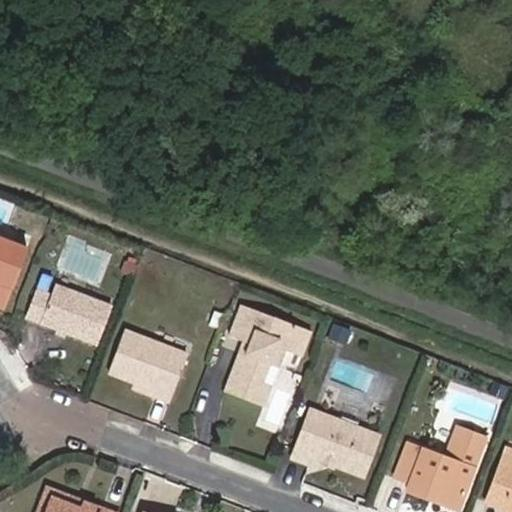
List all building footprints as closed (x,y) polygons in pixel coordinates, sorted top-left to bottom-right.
[(0,306),(5,309),(29,249),(0,237),(0,306)] [(98,343),(112,306),(55,285),(53,293),(37,288),(26,317),(98,343)] [(297,353),(304,334),(239,310),(228,336),(249,344),(245,355),(238,352),(223,391),(264,406),(287,349),(297,353)] [(170,402),(188,355),(125,331),(109,373),(157,391),(155,396),(170,402)] [(365,477),(380,439),(308,411),(291,457),(312,466),(316,457),(365,477)] [(433,494),(461,505),(486,438),(458,428),(447,458),(408,444),(396,477),(411,483),(407,491),(431,500),(433,494)] [(511,511),(511,459),(504,457),(486,503),(511,511)] [(108,511),(48,489),(39,511),(108,511)]
